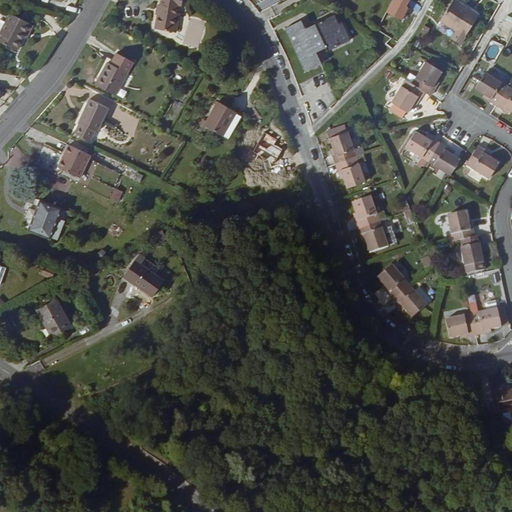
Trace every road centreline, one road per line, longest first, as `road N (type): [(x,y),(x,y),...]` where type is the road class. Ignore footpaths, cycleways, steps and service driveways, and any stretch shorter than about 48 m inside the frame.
road 1 (residential): [(227,0),(272,59),(354,288),(372,315),(415,346),(449,358),(511,354)]
road 2 (tertiary): [(205,511),(166,477),(0,368)]
road 3 (tertiary): [(0,137),(74,45),(98,0)]
